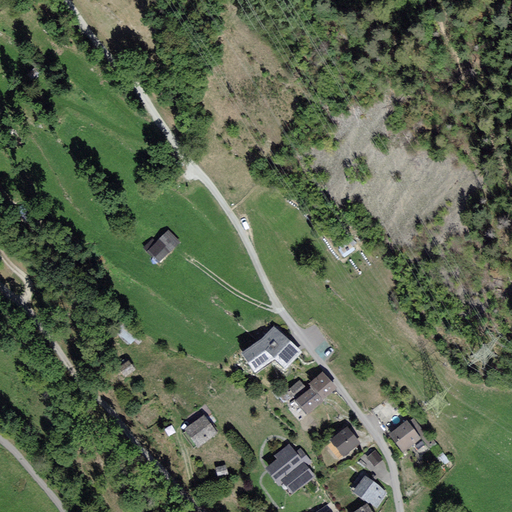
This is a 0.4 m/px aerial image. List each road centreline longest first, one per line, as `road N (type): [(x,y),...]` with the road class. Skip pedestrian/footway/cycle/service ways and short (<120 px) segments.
road 1 (track): [(67,0),(218,195),(289,322)]
road 2 (track): [(204,511),(78,382),(40,322),(0,285)]
road 3 (unclassified): [(400,511),(390,462),(371,429),(289,322)]
